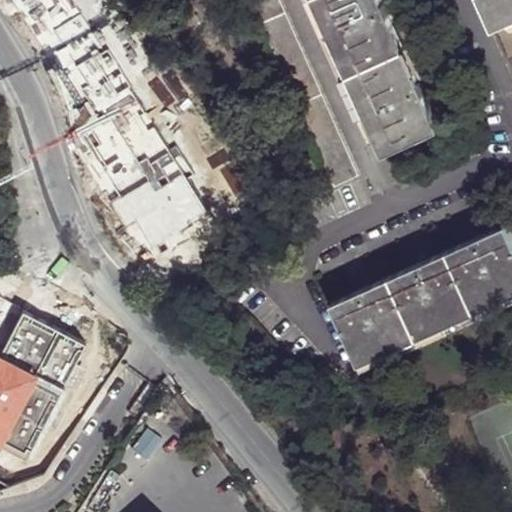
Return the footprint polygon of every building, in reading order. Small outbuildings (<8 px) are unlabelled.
[(363,192),(275,0),(247,0),(339,202),(363,192)] [(379,0),(312,0),(389,169),(444,145),(400,45),(379,0)] [(511,0),(483,0),(496,27),(511,20),(511,0)] [(511,63),(511,20),(496,27),(511,63)] [(332,302),(360,363),(511,294),(511,235),(506,223),(332,302)] [(149,381),(128,412),(138,419),(159,387),(149,381)]
